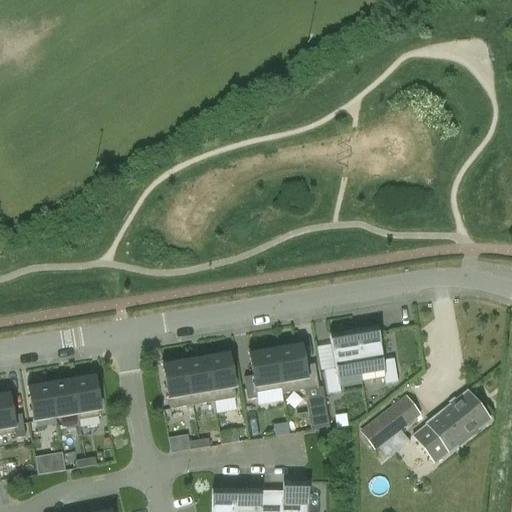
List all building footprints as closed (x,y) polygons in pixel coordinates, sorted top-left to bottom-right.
[(360,331),(361,333),(352,334),(361,384),(383,380),(384,387),(397,385),(393,361),(382,363),(376,329),(360,331)] [(329,338),(334,371),(323,373),(327,396),(340,395),(338,387),(361,384),(352,334),(329,338)] [(301,346),(275,350),(281,386),(281,391),(282,396),(318,390),(314,366),(304,367),(301,346)] [(246,401),(256,400),(255,395),(281,391),(281,386),(275,350),(248,354),(252,378),(243,379),(246,401)] [(227,355),(205,359),(212,395),(213,403),(235,400),(227,355)] [(184,362),(190,398),(192,407),(213,403),(212,395),(205,359),(184,362)] [(184,362),(161,366),(169,411),(192,407),(190,398),(184,362)] [(93,377),(70,381),(76,416),(77,422),(100,418),(93,377)] [(49,385),(55,420),(76,416),(70,381),(49,385)] [(27,388),(33,424),(55,420),(49,385),(27,388)] [(466,393),(425,426),(411,437),(433,467),(448,455),(489,423),(466,393)] [(7,395),(0,396),(0,437),(14,435),(15,440),(24,438),(21,416),(11,418),(7,395)] [(358,433),(373,452),(420,417),(405,397),(358,433)] [(272,427),(274,439),(288,436),(286,425),(272,427)] [(228,437),(219,439),(220,447),(230,445),(228,437)] [(207,441),(198,443),(199,450),(208,448),(207,441)] [(189,452),(199,450),(198,443),(188,444),(189,452)] [(61,456),(35,460),(37,476),(63,472),(61,456)] [(94,460),(84,462),(85,469),(95,467),(94,460)] [(76,470),(85,469),(84,462),(75,463),(76,470)] [(282,493),(271,493),(270,511),(317,511),(317,498),(307,498),(307,485),(282,485),(282,493)] [(235,511),(236,493),(227,493),(227,491),(211,491),(211,498),(210,511),(235,511)] [(270,511),(271,493),(236,493),(235,511),(270,511)]
